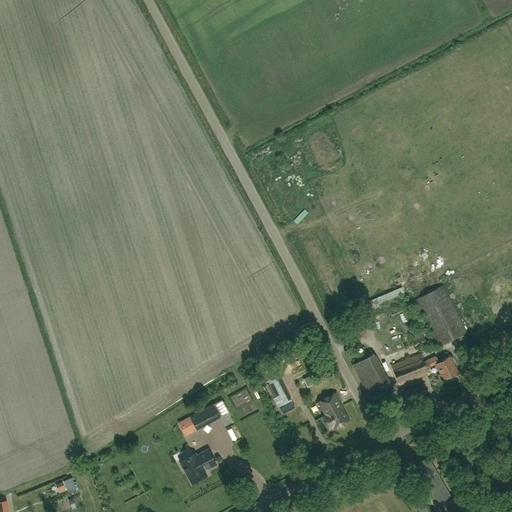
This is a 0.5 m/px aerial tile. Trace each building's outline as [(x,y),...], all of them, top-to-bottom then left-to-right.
[(439,346),(467,332),(443,285),(414,300),(439,346)] [(422,333),(411,339),(416,349),(427,344),(422,333)] [(499,347),(508,343),(504,335),(495,339),(499,347)] [(443,379),(458,372),(453,362),(455,361),(453,357),(451,358),(450,356),(449,357),(447,352),(437,358),(436,356),(424,361),(420,353),(391,365),(399,385),(428,373),(426,368),(435,364),(443,379)] [(264,372),(281,406),(293,400),(276,366),(264,372)] [(333,429),(350,421),(335,393),(318,402),(325,415),(322,416),(329,429),(332,428),(333,429)] [(213,405),(191,417),(197,429),(219,417),(213,405)] [(185,435),(197,429),(191,417),(179,423),(185,435)] [(236,428),(231,429),(235,442),(240,440),(236,428)] [(186,471),(192,483),(206,476),(203,470),(207,467),(208,468),(216,464),(208,450),(196,456),(195,454),(181,461),(182,464),(180,465),(184,472),(186,471)] [(428,454),(417,460),(440,500),(451,494),(428,454)] [(0,511),(8,511),(7,501),(0,501),(0,511)]
